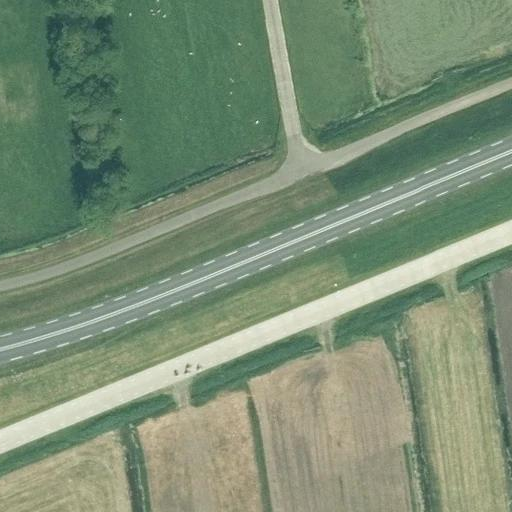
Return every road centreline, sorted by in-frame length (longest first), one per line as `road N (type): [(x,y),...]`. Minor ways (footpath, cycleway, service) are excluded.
road 1 (unclassified): [(0,442),(511,233)]
road 2 (unclassified): [(0,286),(98,255),(511,84)]
road 3 (primary): [(0,348),(118,312),(511,151)]
